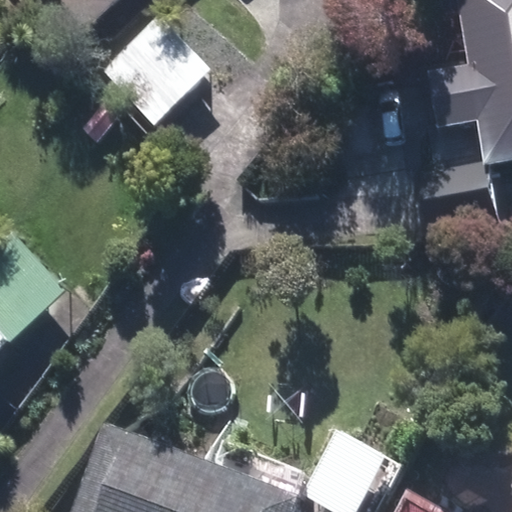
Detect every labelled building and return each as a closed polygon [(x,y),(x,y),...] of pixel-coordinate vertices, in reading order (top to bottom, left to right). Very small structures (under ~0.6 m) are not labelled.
[(128,0),(53,0),(88,37),(128,0)] [(511,0),(465,0),(476,80),(437,85),(445,141),(484,136),(488,169),(419,178),(428,243),(511,231),(511,229),(505,179),(511,177),(511,0)] [(159,31),(108,79),(160,134),(211,86),(159,31)] [(0,372),(14,360),(0,343),(0,372)] [(302,511),(314,483),(228,452),(218,480),(108,439),(80,511),(302,511)]
